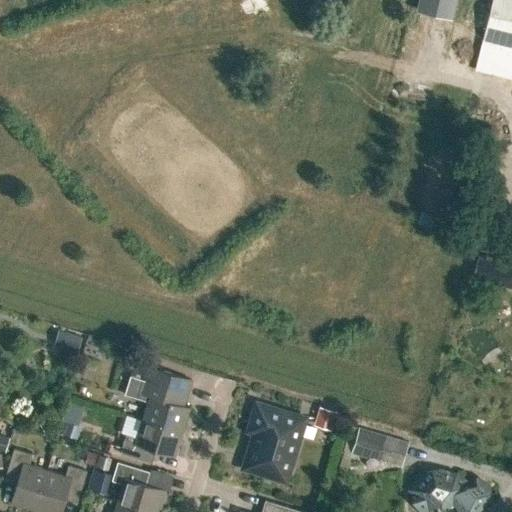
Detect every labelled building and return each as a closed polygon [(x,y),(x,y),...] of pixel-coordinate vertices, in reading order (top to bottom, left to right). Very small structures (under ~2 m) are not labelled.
[(511,0),(490,0),(481,39),(511,46),(511,0)] [(511,282),(511,266),(477,258),(475,266),(490,270),(487,281),(511,287),(511,282)] [(53,344),(76,351),(81,335),(59,327),(53,344)] [(141,419),(181,432),(189,407),(177,403),(180,392),(186,394),(191,380),(148,366),(144,379),(129,375),(123,394),(146,401),(141,419)] [(246,430),(252,432),(242,467),(284,480),(303,417),(255,402),(246,430)] [(324,403),(322,422),(339,424),(341,404),(324,403)] [(63,433),(75,437),(79,423),(67,419),(63,433)] [(119,452),(151,462),(154,451),(173,457),(181,432),(141,419),(135,437),(125,433),(119,452)] [(357,425),(350,451),(377,460),(377,458),(385,434),(357,425)] [(9,502),(35,510),(47,470),(28,464),(31,453),(13,448),(3,480),(15,483),(9,502)] [(97,453),(94,465),(107,468),(110,457),(97,453)] [(116,502),(149,511),(155,511),(163,489),(168,490),(172,476),(149,469),(148,471),(116,461),(111,480),(121,483),(116,502)] [(35,510),(39,511),(60,511),(64,499),(76,503),(86,470),(67,464),(64,475),(47,470),(35,510)] [(474,511),(481,504),(484,504),(490,497),(490,489),(482,482),(467,483),(464,481),(436,473),(430,480),(422,472),(415,473),(409,479),(410,498),(420,506),(418,509),(420,511),(425,511),(428,511),(427,507),(433,506),(442,495),(461,511),(474,511)] [(305,511),(264,499),(259,511),(305,511)] [(149,511),(116,502),(112,511),(149,511)]
